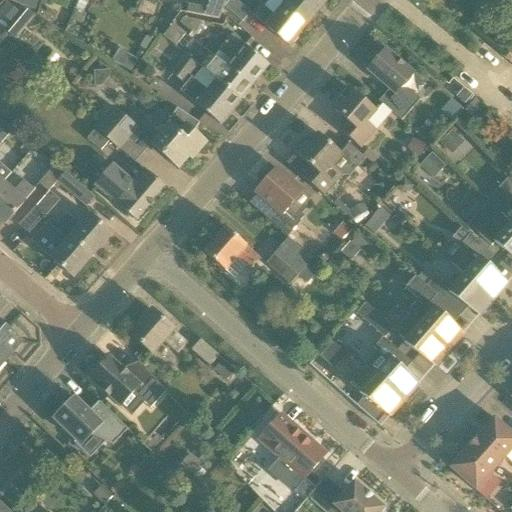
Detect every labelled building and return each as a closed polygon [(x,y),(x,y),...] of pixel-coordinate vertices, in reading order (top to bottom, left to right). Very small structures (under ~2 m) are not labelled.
[(35,10),(39,0),(16,0),(15,3),(35,10)] [(79,0),(75,9),(82,12),(86,0),(79,0)] [(219,19),(224,7),(226,0),(209,0),(207,8),(203,16),(219,19)] [(242,22),(250,13),(234,0),(229,0),(224,7),(242,22)] [(289,0),(284,6),(307,25),(326,2),(325,1),(326,0),(289,0)] [(0,14),(11,23),(19,14),(6,3),(0,10),(0,14)] [(307,25),(284,6),(275,17),(261,5),(252,15),(289,46),(307,25)] [(82,12),(77,10),(73,19),(82,23),(86,14),(83,13),(82,12)] [(180,23),(194,35),(203,23),(203,22),(183,19),(180,23)] [(173,25),(163,37),(176,47),(185,34),(173,25)] [(491,41),(504,51),(511,42),(498,32),(491,41)] [(232,37),(219,53),(231,63),(227,68),(238,77),(241,73),(254,83),(269,65),(245,46),(244,47),(232,37)] [(383,105),(392,113),(402,121),(413,109),(406,102),(413,94),(419,94),(424,88),(423,83),(413,75),(414,74),(386,50),(368,71),(390,90),(379,102),(383,105)] [(181,83),(197,65),(185,55),(171,74),(181,83)] [(211,55),(201,68),(216,81),(240,100),(254,83),(241,73),(238,77),(227,68),(211,55)] [(138,61),(130,56),(123,67),(131,72),(138,61)] [(240,100),(216,81),(208,90),(192,78),(185,86),(180,92),(196,106),(220,125),(240,100)] [(376,113),(348,88),(332,108),(346,120),(338,129),(361,149),(376,131),(367,124),(376,113)] [(464,89),(456,97),(464,104),(472,96),(464,89)] [(452,100),(442,111),(451,119),(461,108),(452,100)] [(479,123),(488,112),(474,100),(465,111),(479,123)] [(113,107),(103,118),(142,151),(151,140),(113,107)] [(168,123),(150,143),(166,158),(178,168),(189,156),(194,150),(197,153),(203,146),(204,145),(206,143),(204,141),(201,139),(192,131),(199,121),(176,107),(166,122),(168,123)] [(142,151),(103,118),(94,128),(132,162),(142,151)] [(4,122),(0,126),(0,144),(12,130),(4,122)] [(453,154),(464,143),(451,131),(441,143),(453,154)] [(299,145),(293,152),(296,154),(307,164),(298,174),(324,197),(342,176),(333,167),(343,156),(340,154),(318,134),(308,146),(303,141),(299,145)] [(407,151),(420,157),(425,145),(412,140),(407,151)] [(363,156),(363,157),(365,158),(373,165),(378,158),(368,150),(363,156)] [(433,179),(445,166),(432,153),(420,166),(433,179)] [(0,186),(3,183),(2,183),(10,174),(0,165),(0,186)] [(49,192),(57,183),(65,174),(55,166),(39,183),(49,192)] [(138,222),(167,189),(152,176),(140,190),(112,166),(96,186),(138,222)] [(277,170),(256,194),(262,200),(272,208),(264,217),(282,232),(287,237),(300,223),(299,222),(294,217),(302,208),(295,201),(302,192),(296,186),(277,170)] [(94,197),(65,174),(57,183),(75,197),(86,206),(94,197)] [(414,185),(404,177),(395,187),(400,191),(408,191),(414,185)] [(11,191),(3,183),(0,186),(0,220),(5,225),(24,202),(23,201),(32,191),(21,180),(11,191)] [(511,199),(497,215),(511,227),(511,199)] [(354,220),(350,212),(337,200),(333,204),(353,221),(354,220)] [(363,204),(350,212),(354,220),(367,212),(363,204)] [(36,207),(33,211),(19,226),(29,234),(46,216),(36,207)] [(67,215),(57,226),(92,257),(112,235),(90,216),(80,226),(67,215)] [(480,233),(478,234),(491,247),(494,244),(511,257),(511,227),(497,215),(480,233)] [(380,226),(371,218),(364,225),(374,233),(380,226)] [(92,257),(57,226),(51,220),(41,231),(61,249),(51,259),(74,279),(92,257)] [(342,242),(352,231),(342,223),(333,234),(342,242)] [(247,247),(225,228),(204,253),(225,272),(237,259),(250,270),(259,260),(246,248),(247,247)] [(361,232),(350,244),(360,252),(361,253),(372,242),(361,232)] [(465,275),(464,276),(493,301),(506,286),(482,261),(489,253),(470,235),(461,245),(464,249),(451,264),(465,275)] [(298,274),(313,258),(290,237),(276,253),(298,274)] [(349,244),(341,252),(351,261),(359,253),(349,244)] [(317,252),(315,257),(317,262),(323,265),(328,263),(330,256),(328,252),(323,250),(317,252)] [(274,255),(266,265),(289,285),(297,276),(274,255)] [(333,258),(324,268),(337,279),(345,271),(341,264),(333,258)] [(308,266),(299,277),(306,283),(315,272),(308,266)] [(424,269),(416,277),(426,287),(434,278),(424,269)] [(448,294),(467,308),(479,316),(493,301),(464,276),(448,294)] [(408,316),(419,326),(448,351),(462,336),(435,308),(432,312),(427,307),(436,296),(426,287),(416,277),(405,288),(419,301),(406,314),(408,316)] [(426,287),(436,296),(446,286),(435,277),(434,278),(426,287)] [(357,314),(385,339),(393,330),(365,305),(357,314)] [(164,342),(178,355),(188,343),(174,331),(174,330),(153,311),(131,336),(152,354),(164,342)] [(448,351),(419,326),(408,316),(398,326),(399,336),(405,342),(404,344),(435,367),(448,351)] [(0,366),(22,342),(0,321),(0,366)] [(375,376),(404,401),(417,386),(401,368),(408,360),(383,338),(374,349),(388,362),(375,376)] [(211,365),(215,368),(223,359),(201,340),(192,351),(210,366),(211,365)] [(333,369),(346,354),(332,342),(319,357),(333,369)] [(164,392),(138,364),(128,375),(110,359),(105,364),(101,364),(95,371),(95,375),(91,380),(105,394),(119,405),(133,391),(149,408),(164,392)] [(235,370),(223,359),(215,368),(227,379),(235,370)] [(364,367),(351,382),(361,391),(365,395),(385,412),(390,417),(404,401),(375,376),(364,367)] [(128,430),(99,402),(89,413),(75,399),(64,410),(62,407),(50,420),(64,434),(66,432),(81,446),(92,436),(113,445),(128,430)] [(260,439),(282,459),(271,472),(293,491),(305,479),(325,456),(280,417),(260,439)] [(476,433),(505,458),(511,450),(511,435),(494,419),(485,429),(482,426),(476,433)] [(462,450),(490,475),(505,458),(476,433),(462,450)] [(48,448),(41,455),(56,470),(63,463),(48,448)] [(459,459),(450,469),(476,491),(490,475),(462,450),(456,456),(459,459)] [(181,485),(200,464),(190,455),(171,476),(181,485)] [(189,476),(181,485),(188,492),(197,483),(189,476)] [(329,476),(311,495),(329,511),(333,506),(339,511),(381,511),(384,509),(374,500),(370,500),(365,496),(365,491),(355,482),(347,491),(329,476)]
